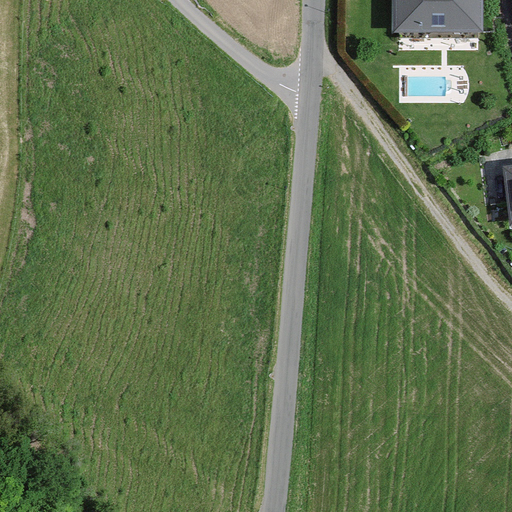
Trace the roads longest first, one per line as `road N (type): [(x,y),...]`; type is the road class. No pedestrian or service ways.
road 1 (residential): [(306,100),(270,511)]
road 2 (track): [(312,39),(511,302)]
road 3 (residential): [(184,0),(306,100)]
